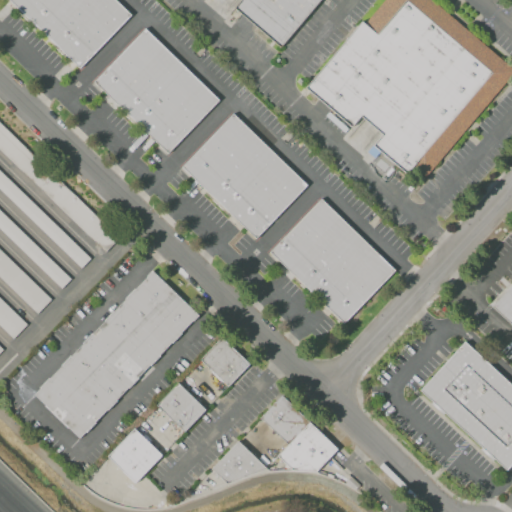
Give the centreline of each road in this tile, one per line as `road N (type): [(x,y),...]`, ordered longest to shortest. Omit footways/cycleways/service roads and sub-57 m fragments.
road 1 (residential): [(0,77),(324,387)]
road 2 (residential): [(324,387),(511,184)]
road 3 (residential): [(324,387),(447,511)]
